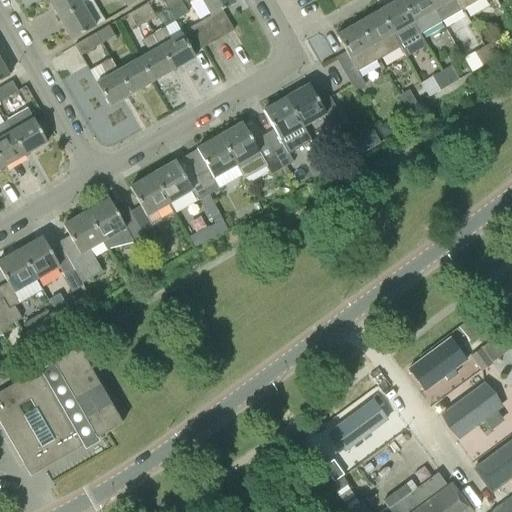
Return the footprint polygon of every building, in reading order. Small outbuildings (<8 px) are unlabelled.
[(47,0),(59,19),(83,5),(82,4),(89,0),(47,0)] [(168,11),(182,4),(180,0),(166,0),(163,2),(168,11)] [(231,0),(200,0),(210,17),(213,15),(221,10),(234,3),(231,0)] [(392,35),(413,23),(400,0),(397,0),(378,11),(392,35)] [(420,34),(441,22),(428,0),(400,0),(413,23),(420,34)] [(428,0),(441,22),(463,9),(457,0),(428,0)] [(457,0),(463,9),(478,0),(457,0)] [(145,22),(155,17),(147,3),(138,9),(145,22)] [(174,21),(187,13),(182,4),(168,11),(174,21)] [(59,19),(71,41),(95,26),(83,5),(59,19)] [(136,27),(145,22),(138,9),(128,14),(136,27)] [(213,15),(224,35),(233,30),(221,10),(213,15)] [(357,23),(378,59),(399,47),(392,35),(378,11),(357,23)] [(214,41),(224,35),(213,15),(210,17),(201,22),(214,41)] [(193,26),(204,47),(214,41),(201,22),(193,26)] [(357,71),(378,59),(357,23),(336,35),(345,52),(335,58),(354,90),(364,85),(357,71)] [(102,43),(115,36),(109,26),(96,33),(102,43)] [(192,54),(204,47),(193,26),(169,40),(163,29),(153,34),(173,70),(194,57),(192,54)] [(80,56),(102,43),(96,33),(74,45),(80,56)] [(151,82),(173,70),(153,34),(142,41),(148,52),(138,58),(151,82)] [(491,60),(500,55),(493,41),(484,47),(491,60)] [(482,66),(491,60),(484,47),(474,52),(482,66)] [(130,94),(151,82),(138,58),(116,70),(130,94)] [(109,106),(130,94),(116,70),(110,59),(100,65),(106,77),(96,83),(109,106)] [(449,85),(458,80),(451,66),(441,72),(449,85)] [(427,97),(449,85),(441,72),(420,83),(427,97)] [(0,101),(8,97),(17,91),(12,81),(0,87),(0,101)] [(331,125),(342,118),(330,97),(319,103),(309,84),(285,98),(302,128),(325,115),(331,125)] [(407,109),(416,104),(408,90),(399,96),(407,109)] [(262,136),(281,169),(292,163),(280,141),(302,128),(285,98),(263,111),(273,129),(262,136)] [(5,119),(25,155),(46,142),(33,119),(26,107),(5,119)] [(0,161),(3,167),(25,155),(5,119),(0,122),(0,161)] [(384,137),(394,131),(389,121),(378,127),(384,137)] [(271,175),(281,169),(262,136),(253,141),(242,122),(219,136),(235,166),(243,179),(266,166),(271,175)] [(213,178),(235,166),(219,136),(196,149),(207,168),(197,173),(209,195),(219,189),(213,178)] [(198,201),(209,195),(197,173),(186,180),(175,161),(152,174),(169,204),(192,191),(198,201)] [(147,217),(169,204),(152,174),(129,187),(140,206),(129,212),(141,233),(152,227),(147,217)] [(143,237),(141,233),(129,212),(119,218),(108,199),(85,212),(102,242),(125,229),(133,243),(143,237)] [(62,251),(74,271),(75,271),(81,283),(101,271),(89,250),(102,242),(85,212),(62,225),(67,234),(56,240),(62,251)] [(64,277),(74,271),(62,251),(52,256),(41,237),(18,250),(35,280),(59,267),(64,277)] [(0,285),(0,295),(8,309),(14,305),(19,303),(41,290),(35,280),(18,250),(0,260),(0,271),(6,282),(0,285)] [(14,305),(8,309),(0,295),(0,329),(20,317),(14,305)] [(21,323),(30,338),(56,324),(47,309),(21,323)] [(407,371),(423,393),(468,360),(451,338),(407,371)] [(471,356),(482,371),(493,362),(482,348),(471,356)] [(28,472),(72,446),(30,375),(0,392),(0,425),(27,473),(29,472),(28,472)] [(482,382),(440,415),(457,438),(502,407),(482,382)] [(373,394),(329,427),(345,448),(389,415),(373,394)] [(511,438),(472,468),(481,481),(511,458),(511,438)] [(334,461),(324,468),(333,481),(343,474),(334,461)] [(433,463),(384,496),(394,511),(403,511),(447,482),(433,463)] [(409,511),(467,511),(447,485),(409,511)]
